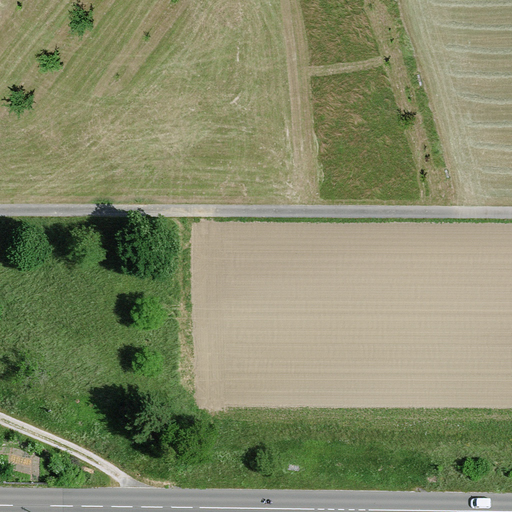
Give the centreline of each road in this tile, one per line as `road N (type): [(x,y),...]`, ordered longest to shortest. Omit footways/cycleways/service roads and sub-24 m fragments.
road 1 (primary): [(511,511),(0,503)]
road 2 (track): [(511,209),(0,213)]
